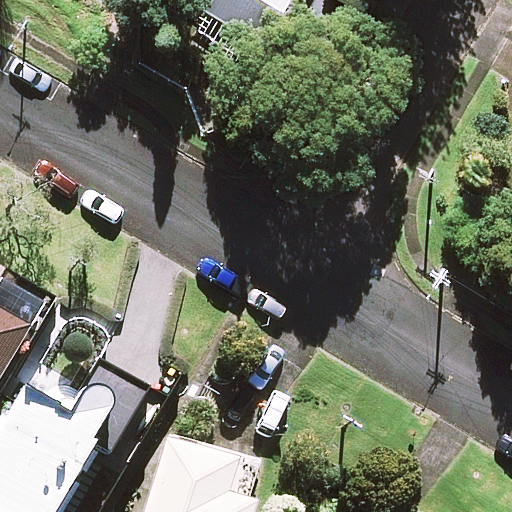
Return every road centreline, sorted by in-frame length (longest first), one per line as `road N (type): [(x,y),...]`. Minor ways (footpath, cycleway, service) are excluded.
road 1 (residential): [(0,101),(299,278)]
road 2 (residential): [(462,0),(299,278)]
road 3 (residential): [(299,278),(511,405)]
